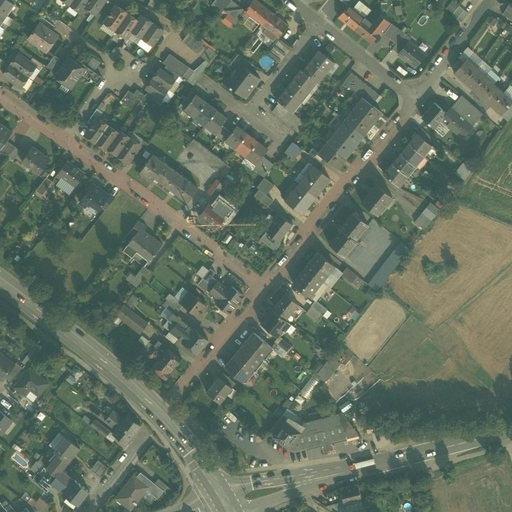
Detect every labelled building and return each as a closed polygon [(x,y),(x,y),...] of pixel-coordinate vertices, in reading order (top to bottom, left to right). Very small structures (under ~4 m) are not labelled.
[(7,0),(0,0),(0,10),(7,16),(15,5),(13,4),(7,0)] [(84,8),(89,0),(73,0),(69,6),(80,13),(84,8)] [(105,0),(89,0),(84,8),(95,15),(105,0)] [(221,21),(229,27),(243,8),(232,0),(214,0),(213,2),(227,13),(221,21)] [(261,25),(271,13),(255,0),(248,0),(247,2),(250,5),(245,12),(261,25)] [(364,18),(371,10),(359,1),(353,9),(348,5),(338,18),(354,31),(364,18)] [(115,31),(127,14),(116,6),(104,23),(115,31)] [(463,10),(459,6),(451,15),(456,19),(463,10)] [(468,13),(463,10),(456,19),(461,23),(468,13)] [(511,21),(511,20),(511,13),(505,10),(502,14),(511,21)] [(278,38),(288,26),(271,13),(261,25),(266,29),(262,33),(273,42),(276,37),(278,38)] [(130,32),(138,21),(127,14),(115,31),(126,39),(130,32)] [(141,39),(153,23),(142,15),(138,21),(130,32),(141,39)] [(372,25),(364,18),(354,31),(371,44),(380,32),(382,33),(390,23),(380,15),(372,25)] [(493,25),(497,20),(491,15),(487,21),(493,25)] [(511,33),(511,30),(511,26),(504,22),(501,27),(511,33)] [(152,47),(163,31),(153,23),(141,39),(152,47)] [(46,52),(57,37),(39,24),(29,39),(46,52)] [(396,44),(402,37),(404,34),(391,24),(383,35),(396,44)] [(186,45),(194,36),(189,32),(182,42),(186,45)] [(191,49),(199,40),(194,36),(186,45),(191,49)] [(398,54),(408,42),(402,37),(396,44),(392,49),(398,54)] [(286,44),(280,39),(270,53),(275,57),(286,44)] [(196,53),(203,44),(199,40),(191,49),(196,53)] [(415,68),(425,55),(408,42),(398,54),(415,68)] [(201,57),(208,47),(203,44),(196,53),(201,57)] [(292,49),(286,44),(275,57),(281,62),(292,49)] [(208,63),(215,53),(208,47),(201,57),(208,63)] [(334,62),(319,51),(311,61),(325,73),(334,62)] [(29,62),(17,54),(10,65),(28,77),(36,68),(36,67),(29,62)] [(167,67),(174,57),(169,54),(162,64),(166,66),(167,67)] [(241,65),(244,67),(248,62),(238,54),(231,62),(238,67),(241,65)] [(52,71),(60,60),(54,56),(46,67),(52,71)] [(33,57),(29,62),(36,67),(36,68),(39,70),(43,65),(33,57)] [(97,84),(102,78),(76,59),(74,61),(69,57),(54,78),(63,84),(62,85),(69,89),(69,88),(70,89),(80,76),(89,82),(91,79),(97,84)] [(172,71),(179,61),(174,57),(167,67),(172,71)] [(463,82),(475,68),(466,59),(454,73),(463,82)] [(177,74),(184,64),(179,61),(172,71),(177,74)] [(325,73),(311,61),(303,71),(316,82),(317,83),(325,73)] [(182,78),(189,68),(184,64),(177,74),(179,75),(182,78)] [(28,77),(10,65),(3,75),(14,83),(21,88),(21,87),(28,77)] [(233,80),(228,76),(223,83),(231,89),(232,88),(246,99),(260,80),(244,67),(241,65),(238,67),(236,70),(239,72),(233,80)] [(167,67),(166,66),(162,71),(175,80),(179,75),(177,74),(172,71),(167,67)] [(187,81),(194,71),(189,68),(182,78),(187,81)] [(472,90),(485,76),(475,68),(463,82),(472,90)] [(152,79),(168,90),(175,80),(162,71),(159,69),(152,79)] [(293,80),(308,92),(316,82),(303,71),(301,70),(293,80)] [(348,87),(356,77),(351,73),(343,83),(348,87)] [(482,99),(494,85),(485,76),(472,90),(482,99)] [(353,91),(361,81),(356,77),(348,87),(353,91)] [(148,91),(161,100),(162,99),(168,90),(152,79),(145,88),(148,91)] [(285,90),(299,102),(308,92),(293,80),(285,90)] [(357,95),(365,84),(361,81),(353,91),(357,95)] [(21,88),(14,83),(11,88),(21,96),(25,90),(21,87),(21,88)] [(362,98),(370,88),(365,84),(357,95),(362,98)] [(491,107),(504,93),(494,85),(482,99),(491,107)] [(370,88),(362,98),(372,105),(379,96),(370,88)] [(144,102),(147,97),(145,95),(137,90),(133,95),(139,98),(144,102)] [(288,110),(291,112),(299,102),(285,90),(277,101),(279,103),(284,106),(288,110)] [(135,103),(139,98),(133,95),(128,91),(125,96),(135,103)] [(160,106),(163,100),(162,99),(161,100),(148,91),(145,95),(147,97),(160,106)] [(183,111),(195,95),(190,91),(178,107),(183,111)] [(500,115),(511,102),(511,100),(504,93),(491,107),(500,115)] [(193,119),(206,103),(195,95),(183,111),(193,119)] [(132,108),(135,103),(125,96),(121,101),(132,108)] [(353,109),(373,125),(382,114),(372,105),(362,98),(353,109)] [(204,127),(216,111),(206,103),(193,119),(204,127)] [(276,116),(284,106),(279,103),(272,112),(276,116)] [(462,139),(473,126),(451,107),(446,113),(434,103),(421,118),(434,129),(441,120),(462,139)] [(281,119),(288,110),(284,106),(276,116),(281,119)] [(98,118),(98,119),(102,113),(97,109),(87,123),(92,126),(98,118)] [(344,120),(364,136),(373,125),(353,109),(344,120)] [(285,123),(293,114),(291,112),(288,110),(281,119),(285,123)] [(222,125),(227,119),(216,111),(204,127),(214,135),(222,125)] [(290,127),(297,117),(293,114),(285,123),(290,127)] [(294,130),(302,121),(297,117),(290,127),(294,130)] [(95,143),(108,125),(98,119),(98,118),(92,126),(85,136),(95,143)] [(335,131),(355,147),(364,136),(344,120),(335,131)] [(299,134),(306,125),(302,121),(294,130),(299,134)] [(0,147),(1,149),(6,141),(13,133),(0,123),(0,147)] [(107,149),(118,133),(108,125),(95,143),(105,151),(107,149)] [(219,139),(226,129),(222,125),(214,135),(219,139)] [(234,150),(247,134),(236,126),(231,133),(224,142),(234,150)] [(224,142),(231,133),(226,129),(219,139),(224,142)] [(117,156),(130,138),(119,131),(118,133),(107,149),(117,156)] [(326,142),(346,158),(355,147),(335,131),(326,142)] [(245,158),(257,142),(247,134),(234,150),(245,158)] [(408,144),(424,157),(433,147),(417,134),(408,144)] [(135,153),(140,145),(130,138),(117,156),(127,163),(135,153)] [(223,175),(230,165),(193,138),(185,148),(223,175)] [(140,145),(135,153),(140,156),(149,144),(143,140),(140,145)] [(16,148),(6,141),(1,149),(0,149),(0,150),(9,157),(16,148)] [(294,159),(302,148),(292,141),(284,152),(294,159)] [(262,157),(268,150),(257,142),(245,158),(242,162),(252,170),(253,169),(262,157)] [(327,161),(337,169),(346,158),(326,142),(318,153),(317,153),(327,161)] [(400,154),(416,167),(424,157),(408,144),(400,154)] [(50,160),(32,147),(21,162),(39,175),(50,160)] [(20,151),(16,148),(9,157),(14,161),(20,151)] [(323,166),(327,161),(317,153),(318,153),(312,149),(308,154),(323,166)] [(392,164),(408,177),(416,167),(400,154),(392,164)] [(173,170),(152,155),(139,173),(151,182),(154,178),(162,184),(173,170)] [(264,178),(274,165),(262,157),(253,169),(264,178)] [(78,183),(85,174),(67,161),(56,177),(61,181),(63,179),(75,187),(78,183)] [(462,162),(454,172),(464,180),(472,170),(462,162)] [(383,175),(399,188),(408,177),(392,164),(383,175)] [(299,184),(315,197),(330,179),(314,166),(299,184)] [(198,188),(173,170),(162,184),(187,203),(198,188)] [(90,177),(85,174),(78,183),(82,187),(90,177)] [(42,195),(52,182),(46,177),(35,190),(42,195)] [(253,195),(269,206),(273,199),(266,195),(274,184),(265,178),(253,195)] [(214,198),(216,195),(224,185),(216,179),(206,192),(214,198)] [(102,191),(92,184),(79,203),(85,207),(88,203),(98,210),(108,196),(102,192),(102,191)] [(285,202),(301,215),(315,197),(299,184),(285,202)] [(392,197),(376,184),(361,202),(377,216),(392,197)] [(235,210),(216,195),(214,198),(198,217),(214,230),(223,218),(226,221),(235,210)] [(423,229),(440,210),(430,202),(413,221),(423,229)] [(368,225),(353,212),(340,228),(341,230),(329,245),(344,257),(357,242),(355,240),(368,225)] [(279,241),(292,225),(277,213),(273,218),(268,215),(261,224),(267,229),(259,239),(273,250),(276,250),(280,244),(280,242),(279,241)] [(134,236),(143,225),(138,221),(130,232),(134,236)] [(147,227),(143,225),(134,236),(123,251),(132,258),(137,251),(150,260),(162,244),(144,230),(147,227)] [(399,242),(367,284),(376,291),(408,249),(399,242)] [(318,253),(305,268),(327,286),(330,288),(342,273),(334,266),(318,253)] [(135,276),(129,272),(125,279),(138,287),(149,269),(142,265),(135,276)] [(354,285),(360,277),(346,267),(341,275),(354,285)] [(299,276),(302,278),(295,286),(315,302),(327,286),(305,268),(299,276)] [(206,282),(236,305),(243,296),(231,286),(228,290),(211,276),(206,282)] [(154,279),(150,284),(162,293),(166,287),(154,279)] [(231,311),(236,305),(206,282),(203,279),(198,284),(219,301),(216,305),(228,315),(232,311),(231,311)] [(183,305),(198,317),(207,307),(200,301),(200,300),(197,298),(196,298),(189,292),(181,303),(180,303),(183,305)] [(285,293),(272,309),(285,320),(298,304),(285,293)] [(126,301),(131,306),(138,298),(133,294),(126,301)] [(180,303),(181,303),(169,294),(165,299),(166,299),(179,310),(183,305),(180,303)] [(175,315),(179,310),(166,299),(161,305),(165,308),(166,308),(175,315)] [(139,334),(148,322),(123,303),(114,314),(139,334)] [(192,329),(179,319),(166,309),(161,315),(167,320),(203,348),(208,341),(193,328),(192,329)] [(272,309),(260,323),(278,338),(283,331),(284,332),(286,330),(285,330),(286,330),(284,328),(283,329),(282,328),(281,327),(287,321),(285,320),(272,309)] [(203,348),(167,320),(163,326),(170,331),(169,332),(179,339),(182,342),(181,343),(197,355),(203,348)] [(179,339),(169,332),(165,337),(175,345),(179,339)] [(254,333),(244,345),(263,361),(270,353),(268,352),(271,349),(272,348),(254,333)] [(280,338),(276,343),(287,353),(292,347),(280,338)] [(145,347),(172,368),(176,364),(177,364),(181,358),(168,347),(167,349),(159,342),(155,347),(153,345),(153,346),(149,342),(145,347)] [(287,353),(276,343),(272,348),(271,349),(283,358),(287,353)] [(244,345),(235,356),(253,371),(256,367),(257,368),(263,361),(244,345)] [(169,373),(172,368),(145,347),(141,351),(152,360),(152,359),(156,362),(151,369),(165,379),(170,373),(169,373)] [(0,378),(2,380),(5,376),(16,362),(15,361),(0,349),(0,378)] [(253,371),(235,356),(225,368),(243,383),(246,379),(248,380),(254,372),(253,371)] [(329,356),(324,364),(317,360),(311,370),(327,381),(340,363),(329,356)] [(16,362),(5,376),(11,381),(23,366),(16,360),(15,361),(16,362)] [(50,380),(30,365),(14,386),(34,401),(50,380)] [(235,384),(223,373),(219,378),(232,388),(235,384)] [(299,388),(306,398),(316,390),(313,385),(320,380),(316,376),(299,388)] [(219,378),(218,377),(206,392),(220,404),(227,395),(231,398),(236,392),(232,388),(219,378)] [(301,403),(306,397),(296,388),(291,394),(301,403)] [(0,397),(0,402),(11,411),(18,402),(5,392),(0,397)] [(292,413),(287,409),(268,433),(291,451),(292,451),(293,452),(294,452),(295,452),(296,452),(321,445),(323,452),(333,450),(332,443),(359,436),(338,407),(308,415),(292,413)] [(12,421),(0,411),(0,433),(1,434),(12,421)] [(109,416),(133,435),(141,425),(127,415),(124,419),(113,411),(109,416)] [(112,434),(126,444),(133,435),(109,416),(105,421),(116,430),(112,434)] [(262,439),(235,416),(220,433),(249,456),(262,439)] [(79,449),(62,435),(59,434),(50,446),(56,451),(55,452),(68,463),(79,449)] [(46,469),(83,498),(89,491),(74,479),(73,480),(62,471),(68,463),(55,452),(54,451),(47,460),(51,463),(46,469)] [(97,460),(91,468),(100,475),(107,466),(97,460)] [(39,473),(38,472),(32,480),(47,492),(53,484),(63,493),(78,505),(83,498),(46,469),(44,467),(39,473)] [(140,472),(136,478),(148,487),(145,490),(157,499),(164,491),(154,484),(140,472)] [(136,478),(134,476),(116,499),(130,510),(135,504),(136,505),(137,504),(136,503),(145,490),(148,487),(136,478)] [(158,479),(154,484),(164,491),(167,486),(158,479)] [(357,485),(340,489),(342,498),(345,511),(349,511),(351,511),(356,511),(355,505),(362,503),(357,485)] [(32,504),(40,511),(41,511),(49,505),(40,496),(32,504)] [(345,511),(342,498),(338,499),(339,503),(326,506),(334,511),(345,511)]
